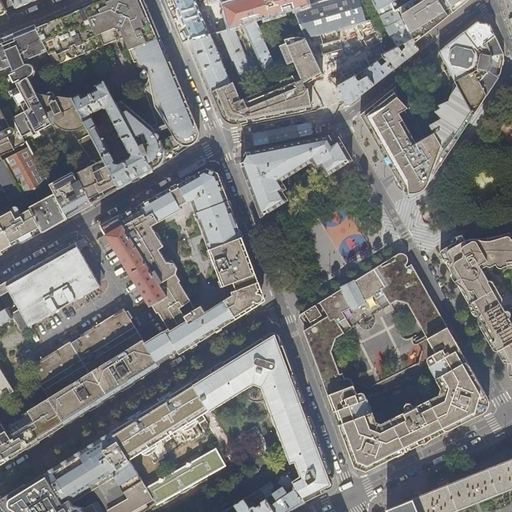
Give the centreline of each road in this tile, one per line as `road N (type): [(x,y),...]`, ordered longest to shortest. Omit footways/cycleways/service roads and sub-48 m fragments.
road 1 (residential): [(0,479),(281,307),(221,141)]
road 2 (residential): [(509,415),(339,119)]
road 3 (residential): [(221,141),(0,266)]
road 4 (residential): [(339,119),(492,0)]
road 5 (residential): [(349,494),(509,415)]
road 6 (residential): [(221,141),(163,0)]
road 7 (residential): [(339,119),(221,141)]
